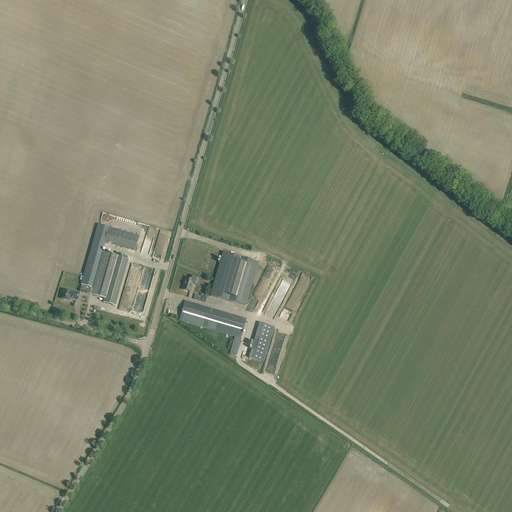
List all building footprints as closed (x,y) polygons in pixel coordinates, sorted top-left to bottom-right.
[(163,262),(172,233),(143,224),(139,236),(135,251),(134,253),(163,262)] [(135,251),(139,236),(109,228),(105,242),(135,251)] [(81,285),(80,292),(89,295),(104,299),(103,303),(114,306),(128,259),(122,258),(102,252),(91,288),(89,287),(89,286),(82,284),(81,285)] [(224,253),(211,296),(245,306),(257,263),(224,253)] [(183,290),(182,290),(190,292),(193,282),(197,283),(198,278),(191,276),(190,280),(188,280),(188,279),(187,279),(186,279),(184,286),(183,290)] [(62,295),(61,299),(69,301),(70,298),(77,300),(79,293),(71,291),(71,292),(63,290),(61,294),(62,295)] [(194,299),(206,302),(207,297),(195,294),(194,299)] [(180,320),(235,337),(229,354),(237,356),(242,339),(240,338),(246,319),(185,301),(180,320)] [(249,358),(264,362),(275,327),(259,323),(249,358)]
